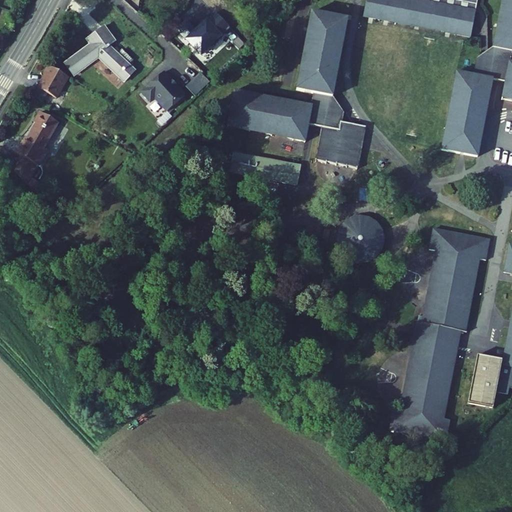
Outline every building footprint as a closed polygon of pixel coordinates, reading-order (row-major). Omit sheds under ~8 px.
[(366,0),(363,18),(380,21),(380,20),(395,23),(396,22),(411,25),(411,24),(428,27),(428,28),(443,31),(442,32),(457,35),(457,36),(470,38),(477,0),(366,0)] [(504,82),(501,100),(511,102),(511,66),(509,66),(511,52),(511,0),(503,0),(494,48),(477,59),(473,76),(456,73),(454,85),(454,100),(452,107),(449,107),(450,121),(448,129),(445,129),(446,143),(444,151),(476,157),(491,80),(504,82)] [(331,97),(346,20),(314,14),(313,21),(307,35),(310,35),(309,43),(303,57),(306,57),(304,65),(299,79),(297,91),(314,94),(311,107),(234,93),(228,125),(236,126),(249,132),(250,129),(258,130),(271,136),(272,133),(279,134),(293,140),(305,143),(309,125),(322,128),(316,161),(358,170),(366,128),(342,123),(343,114),(331,97)] [(65,65),(73,76),(99,57),(125,82),(134,72),(128,66),(133,61),(122,51),(117,56),(109,47),(115,42),(104,27),(93,36),(97,41),(91,46),(65,65)] [(93,36),(87,40),(91,46),(97,41),(93,36)] [(38,89),(56,99),(69,78),(49,66),(43,75),(46,77),(43,81),(42,82),(38,89)] [(155,98),(168,111),(185,95),(163,72),(142,92),(151,102),(155,98)] [(193,79),(202,87),(209,80),(200,72),(193,79)] [(345,109),(352,122),(361,118),(353,104),(345,109)] [(16,154),(39,167),(48,151),(43,148),(58,123),(40,113),(34,124),(37,125),(25,145),(22,143),(16,154)] [(229,173),(297,186),(300,167),(233,154),(229,173)] [(382,231),(377,224),(369,219),(360,217),(351,219),(344,224),(339,231),(337,240),(339,249),(344,257),(351,262),(360,264),(369,262),(377,257),(382,249),(384,240),(382,231)] [(394,410),(390,431),(445,441),(450,421),(442,419),(443,404),(444,398),(450,382),(450,368),(451,361),(457,347),(454,346),(457,331),(460,332),(464,332),(464,317),(465,311),(471,296),(471,281),(472,275),(478,260),(485,261),(489,241),(434,230),(430,250),(437,252),(425,310),(427,310),(425,325),(422,340),(418,339),(415,354),(412,353),(401,411),(394,410)] [(511,246),(509,246),(504,273),(511,274),(511,347),(504,355),(505,355),(503,365),(501,365),(502,360),(477,356),(468,404),(476,406),(511,373),(511,246)] [(511,373),(476,406),(492,409),(495,393),(508,395),(509,388),(511,388),(511,373)]
